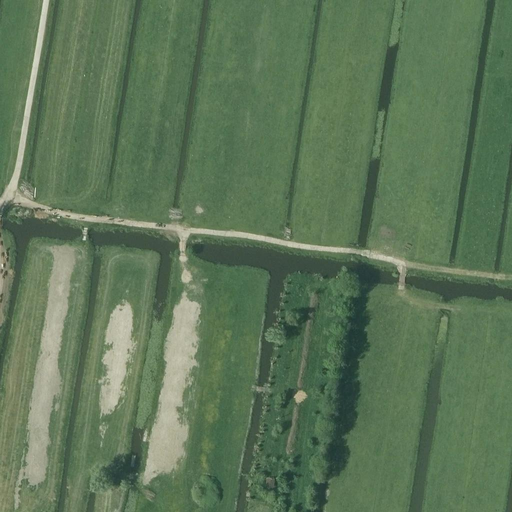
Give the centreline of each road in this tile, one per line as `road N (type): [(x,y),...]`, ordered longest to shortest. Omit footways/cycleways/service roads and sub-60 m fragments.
road 1 (track): [(400,289),(402,260),(69,215),(2,196)]
road 2 (track): [(0,211),(40,0)]
